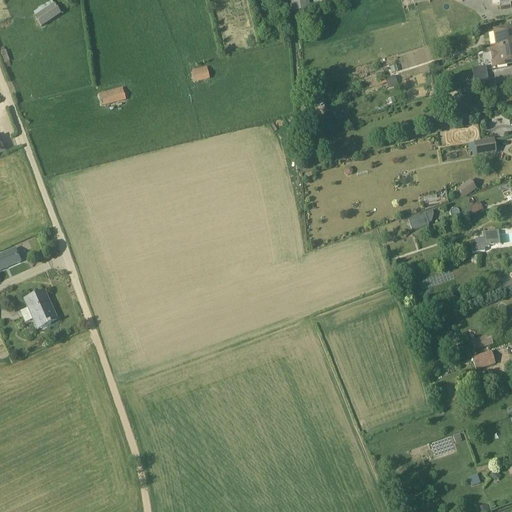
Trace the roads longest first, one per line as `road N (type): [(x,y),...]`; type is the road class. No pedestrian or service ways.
road 1 (unclassified): [(0,76),(92,330)]
road 2 (track): [(92,330),(147,511)]
